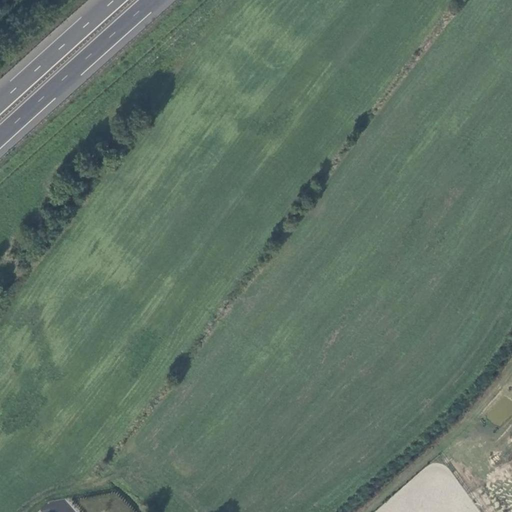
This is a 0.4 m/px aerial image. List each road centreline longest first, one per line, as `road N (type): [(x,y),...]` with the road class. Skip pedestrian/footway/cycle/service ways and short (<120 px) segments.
road 1 (trunk): [(0,137),(152,0)]
road 2 (trunk): [(115,0),(0,103)]
